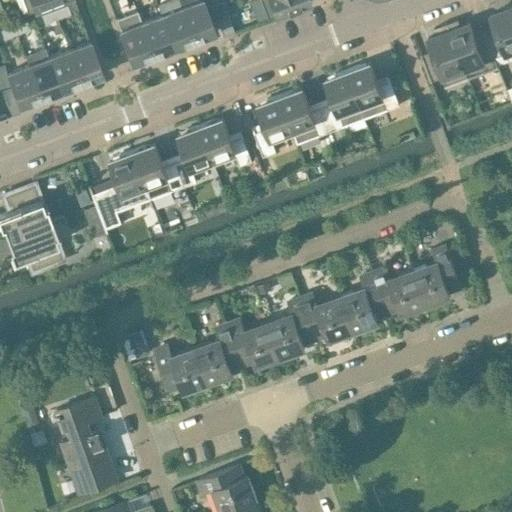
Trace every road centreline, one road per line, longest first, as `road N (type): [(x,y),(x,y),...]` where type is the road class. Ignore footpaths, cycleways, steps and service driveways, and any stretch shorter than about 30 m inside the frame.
road 1 (residential): [(142,442),(105,340),(114,319),(432,202),(448,201),(461,212),(501,313)]
road 2 (residential): [(0,160),(359,25)]
road 3 (residential): [(265,398),(501,313)]
road 4 (residential): [(142,442),(265,398)]
road 5 (residential): [(307,511),(265,398)]
